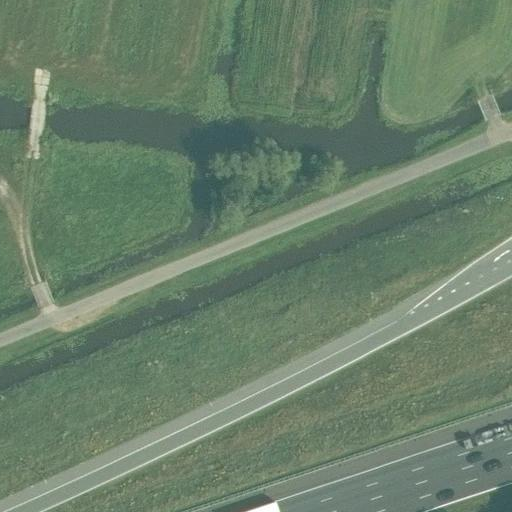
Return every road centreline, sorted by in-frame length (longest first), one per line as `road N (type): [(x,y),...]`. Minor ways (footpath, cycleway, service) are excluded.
road 1 (motorway): [(511,269),(251,404),(15,511)]
road 2 (unclassified): [(0,337),(511,131)]
road 3 (track): [(52,316),(24,248),(23,217),(57,0)]
road 4 (motorway): [(511,451),(333,511)]
